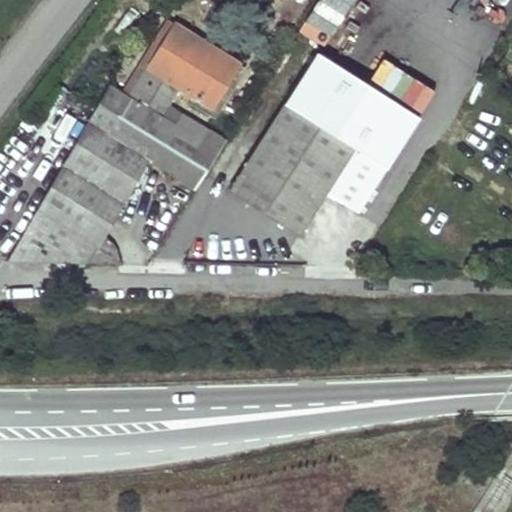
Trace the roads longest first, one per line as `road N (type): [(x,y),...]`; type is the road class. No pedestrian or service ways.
road 1 (unclassified): [(0,279),(511,287)]
road 2 (secondary): [(0,444),(266,420),(415,397)]
road 3 (secondary): [(415,397),(0,400)]
